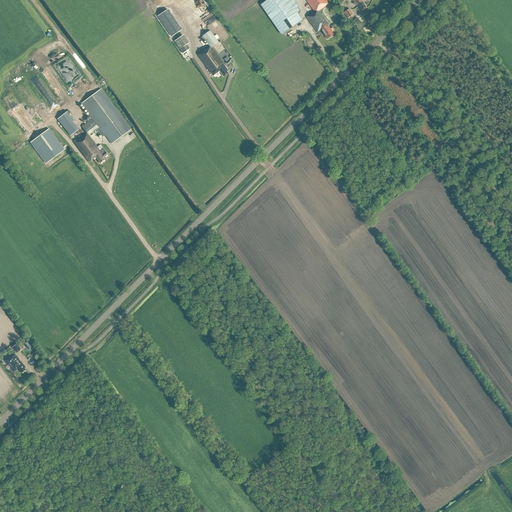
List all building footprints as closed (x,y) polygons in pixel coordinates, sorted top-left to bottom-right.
[(295,10),(292,5),(288,0),(267,0),(261,4),(282,34),(302,20),(297,13),(298,12),(296,10),(295,10)] [(305,0),(314,12),(306,17),(317,32),(321,29),(327,39),(334,34),(327,25),(328,24),(319,11),(328,4),(325,0),(305,0)] [(366,7),(360,0),(352,0),(359,10),(360,9),(361,10),(366,7)] [(179,30),(166,8),(156,14),(169,36),(179,30)] [(349,9),(344,13),(348,18),(353,14),(349,9)] [(213,13),(203,20),(206,25),(216,18),(213,13)] [(209,46),(198,55),(213,76),(219,71),(223,77),(228,73),(227,71),(228,71),(224,65),(211,48),(219,43),(210,31),(202,36),(209,46)] [(183,54),(190,49),(187,45),(189,43),(184,35),(174,41),(183,54)] [(101,89),(81,104),(99,128),(97,129),(102,137),(105,135),(111,144),(131,129),(101,89)] [(70,136),(79,130),(73,122),(74,121),(67,112),(57,120),(70,136)] [(66,146),(50,126),(32,140),(48,160),(66,146)] [(99,150),(87,134),(75,143),(89,162),(96,157),(100,163),(105,160),(103,158),(104,157),(108,155),(103,148),(99,150)] [(16,353),(21,349),(17,344),(12,348),(15,351),(11,354),(12,355),(5,361),(8,365),(8,364),(11,368),(10,368),(13,372),(18,368),(22,373),(26,370),(24,368),(25,367),(21,361),(20,362),(18,359),(19,359),(15,354),(16,353)]
